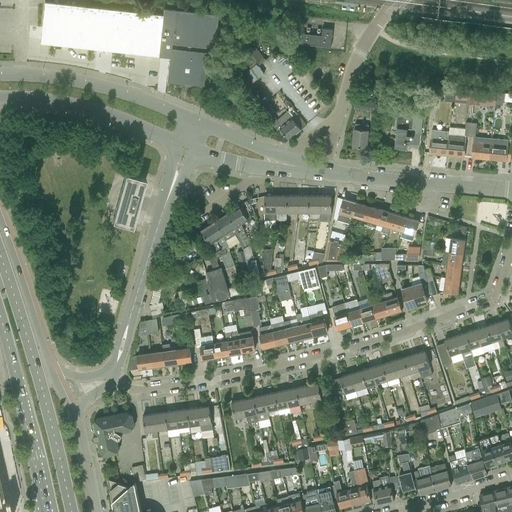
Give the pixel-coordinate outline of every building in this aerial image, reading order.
[(188,83),(203,85),(204,74),(205,74),(206,68),(205,67),(207,47),(214,48),(218,15),(175,10),(163,9),(163,15),(45,2),(42,27),(43,28),(42,36),(41,36),(40,43),(169,57),(168,64),(169,64),(171,65),(170,69),(168,69),(166,81),(181,83),(182,84),(184,85),(185,85),(187,84),(188,84),(188,83)] [(303,33),(301,44),(331,47),(333,29),(322,28),(321,35),(312,34),(303,33)] [(250,69),(237,79),(245,89),(264,74),(258,66),(265,60),(255,48),(242,58),(250,69)] [(433,88),(432,102),(439,103),(440,89),(433,88)] [(446,89),(445,101),(453,102),(454,90),(446,89)] [(454,90),(453,102),(456,102),(456,100),(466,101),(466,103),(473,104),(475,92),(454,90)] [(475,92),(473,104),(480,105),(480,102),(486,102),(487,93),(475,92)] [(496,93),(495,104),(502,105),(503,94),(496,93)] [(272,118),(268,122),(277,131),(280,128),(289,140),(307,125),(297,114),(293,117),(292,118),(287,112),(277,121),(274,117),(272,118)] [(394,139),(394,144),(395,144),(395,147),(405,148),(406,143),(406,141),(412,139),(413,138),(413,137),(413,136),(412,136),(414,134),(420,134),(422,114),(412,113),(412,119),(398,118),(397,127),(395,139),(394,139)] [(355,124),(355,128),(353,146),(366,147),(369,125),(355,124)] [(430,154),(447,155),(449,133),(449,131),(432,129),(430,154)] [(449,133),(447,155),(464,157),(465,147),(466,135),(449,133)] [(472,158),(489,159),(491,138),(474,136),(472,158)] [(491,138),(489,159),(506,161),(508,140),(491,138)] [(112,221),(132,227),(145,178),(125,173),(112,221)] [(276,220),(276,213),(276,196),(265,195),(265,220),(276,220)] [(287,196),(276,196),(276,213),(287,213),(287,196)] [(287,196),(287,213),(293,213),(298,213),(299,196),(287,196)] [(299,196),(298,213),(304,213),(305,213),(310,213),(310,196),(299,196)] [(321,196),(310,196),(310,213),(321,213),(321,196)] [(321,213),(319,221),(330,221),(332,213),(332,206),(332,196),(321,196),(321,213)] [(350,223),(352,217),(356,202),(344,199),(338,219),(350,223)] [(356,202),(352,217),(365,220),(369,206),(356,202)] [(364,224),(376,228),(377,224),(381,210),(369,206),(365,220),(364,224)] [(239,207),(228,214),(237,229),(239,232),(239,233),(244,230),(241,226),(249,221),(245,215),(239,207)] [(388,234),(390,228),(394,213),(381,210),(377,224),(383,226),(381,232),(388,234)] [(390,228),(402,231),(406,217),(394,213),(390,228)] [(228,214),(215,222),(224,236),(226,243),(227,244),(228,247),(228,249),(239,242),(242,249),(246,247),(247,246),(239,233),(239,232),(237,229),(228,214)] [(406,217),(402,231),(409,233),(408,239),(413,241),(419,221),(406,217)] [(215,222),(201,231),(216,253),(222,249),(222,250),(228,247),(227,244),(226,243),(224,236),(215,222)] [(244,230),(239,233),(247,246),(250,244),(244,230)] [(330,238),(326,261),(332,261),(339,261),(339,256),(339,255),(343,243),(332,239),(331,239),(330,238)] [(446,238),(444,251),(463,254),(465,240),(459,240),(446,238)] [(406,254),(405,260),(418,260),(420,246),(408,246),(406,254)] [(396,248),(381,248),(381,252),(381,253),(381,260),(394,260),(394,254),(395,253),(396,248)] [(273,249),(262,250),(266,271),(265,271),(267,276),(272,275),(272,274),(271,270),(273,249)] [(237,252),(239,262),(246,260),(244,250),(237,252)] [(443,251),(442,264),(448,265),(462,267),(463,254),(444,251),(443,251)] [(221,255),(226,268),(234,265),(229,252),(221,255)] [(312,259),(312,260),(313,264),(320,262),(322,262),(324,254),(314,252),(312,259)] [(213,270),(205,272),(208,279),(214,301),(230,296),(221,267),(219,268),(215,256),(209,258),(213,270)] [(247,258),(252,277),(261,275),(256,256),(247,258)] [(389,264),(375,264),(375,270),(378,280),(379,283),(392,280),(389,270),(389,264)] [(326,265),(318,267),(321,278),(327,276),(326,270),(335,270),(335,265),(327,265),(326,265)] [(397,265),(397,273),(406,273),(406,265),(397,265)] [(448,265),(446,278),(460,279),(462,267),(448,265)] [(315,268),(299,272),(301,279),(301,280),(304,292),(321,288),(315,268)] [(430,269),(424,270),(425,272),(430,290),(431,292),(431,293),(432,296),(437,294),(435,284),(430,269)] [(299,272),(286,275),(288,282),(301,279),(299,272)] [(421,283),(412,286),(418,307),(419,307),(420,307),(421,306),(422,306),(423,305),(424,305),(423,305),(423,304),(428,302),(425,295),(424,292),(430,290),(425,272),(419,274),(421,283)] [(265,280),(260,282),(262,289),(267,288),(267,286),(275,283),(274,278),(267,280),(265,280)] [(460,279),(446,278),(444,291),(458,293),(460,279)] [(188,300),(187,300),(189,306),(190,306),(204,301),(205,304),(214,301),(208,279),(200,281),(204,296),(203,296),(188,300)] [(229,288),(231,296),(240,293),(238,286),(229,288)] [(418,307),(412,286),(402,289),(408,308),(413,307),(413,308),(415,308),(417,308),(418,307)] [(184,290),(178,291),(180,299),(181,298),(182,301),(181,301),(183,308),(189,306),(187,300),(184,290)] [(392,292),(383,295),(385,301),(389,314),(390,314),(391,316),(396,314),(395,312),(399,311),(402,310),(399,301),(397,297),(394,298),(392,292)] [(257,296),(248,298),(249,302),(251,311),(259,309),(260,309),(257,296)] [(245,316),(252,315),(248,298),(232,301),(233,304),(234,310),(235,312),(244,310),(245,316)] [(385,301),(372,304),(376,318),(389,314),(385,301)] [(346,306),(347,312),(351,326),(364,322),(358,302),(346,306)] [(358,302),(364,322),(376,318),(372,304),(360,308),(358,302)] [(345,303),(332,307),(335,316),(336,320),(339,329),(351,326),(347,312),(346,308),(346,306),(345,303)] [(150,309),(151,314),(163,312),(162,306),(150,309)] [(209,314),(207,308),(191,311),(192,318),(209,314)] [(318,313),(309,315),(311,322),(314,336),(327,333),(325,323),(324,319),(322,311),(318,312),(318,313)] [(296,314),(299,325),(302,339),(314,336),(311,322),(309,315),(302,317),(301,313),(296,314)] [(172,324),(171,315),(161,317),(163,326),(172,324)] [(153,319),(145,321),(146,326),(148,334),(158,332),(157,319),(156,319),(154,319),(153,319)] [(511,329),(509,319),(498,322),(503,339),(511,335),(511,329)] [(290,320),(284,321),(289,342),(302,339),(299,325),(291,327),(290,320)] [(139,328),(137,336),(148,334),(146,326),(145,321),(141,322),(139,326),(139,328)] [(284,321),(272,324),(277,345),(289,342),(284,321)] [(498,322),(487,326),(493,342),(498,340),(500,347),(505,346),(503,339),(498,322)] [(277,345),(272,324),(259,327),(264,348),(277,345)] [(236,325),(224,327),(226,341),(229,355),(242,352),(238,333),(238,331),(237,331),(236,325)] [(487,326),(477,329),(482,346),(481,346),(484,353),(494,349),(492,343),(493,342),(487,326)] [(477,329),(466,333),(471,349),(482,346),(477,329)] [(250,331),(238,333),(242,352),(255,350),(252,336),(251,336),(250,331)] [(466,333),(456,336),(461,353),(464,361),(466,368),(475,365),(470,350),(471,349),(466,333)] [(216,357),(214,343),(212,335),(199,338),(203,360),(216,357)] [(461,353),(456,336),(445,340),(446,342),(437,345),(443,366),(450,364),(450,361),(452,361),(450,356),(461,353)] [(226,341),(214,343),(216,357),(229,355),(226,341)] [(163,344),(164,351),(166,365),(179,363),(177,349),(170,350),(169,343),(163,344)] [(190,347),(177,349),(179,363),(192,361),(190,347)] [(164,351),(151,353),(153,367),(166,365),(164,351)] [(425,351),(414,354),(421,376),(422,378),(433,375),(431,370),(425,351)] [(148,353),(138,355),(138,356),(138,359),(140,369),(153,367),(151,353),(148,353)] [(414,354),(404,357),(411,380),(417,378),(421,377),(421,378),(422,378),(414,354)] [(132,356),(128,369),(133,368),(133,370),(140,369),(138,356),(132,356)] [(404,357),(393,361),(398,377),(406,375),(408,374),(409,374),(404,357)] [(393,361),(383,364),(388,381),(390,380),(391,380),(398,377),(393,361)] [(383,364),(372,367),(377,384),(388,381),(383,364)] [(372,367),(362,370),(367,387),(377,384),(372,367)] [(362,370),(351,374),(356,390),(367,387),(362,370)] [(356,390),(351,374),(340,377),(345,394),(356,390)] [(489,376),(481,379),(484,387),(492,384),(489,376)] [(319,383),(307,385),(311,402),(313,408),(324,406),(319,383)] [(307,385),(297,388),(300,404),(306,403),(307,403),(311,402),(307,385)] [(297,388),(286,390),(290,407),(291,413),(301,411),(302,410),(300,404),(297,388)] [(286,390),(275,392),(279,409),(290,407),(286,390)] [(499,403),(500,404),(511,400),(508,390),(496,394),(499,403)] [(275,392),(264,395),(268,412),(279,409),(275,392)] [(499,403),(496,394),(487,397),(488,399),(490,407),(499,403)] [(254,397),(257,414),(259,421),(270,419),(268,412),(264,395),(254,397)] [(454,401),(455,405),(471,399),(469,395),(454,401)] [(254,397),(243,400),(247,416),(248,423),(259,421),(257,414),(254,397)] [(490,407),(488,399),(478,402),(480,410),(490,407)] [(235,419),(247,416),(243,400),(232,402),(235,419)] [(478,402),(472,404),(474,412),(480,410),(478,402)] [(469,403),(457,408),(457,409),(459,418),(472,413),(471,408),(469,404),(469,403)] [(430,404),(419,408),(420,412),(422,417),(428,414),(433,413),(431,409),(430,405),(430,404)] [(210,406),(198,407),(201,424),(202,431),(213,429),(210,406)] [(198,407),(187,409),(190,426),(201,424),(198,407)] [(457,408),(438,414),(439,416),(439,417),(441,428),(460,422),(460,421),(458,418),(459,418),(457,409),(457,408)] [(187,409),(177,411),(179,428),(183,427),(184,433),(190,432),(189,426),(190,426),(187,409)] [(98,430),(94,435),(96,441),(101,445),(100,446),(101,452),(106,455),(115,453),(119,447),(117,442),(115,440),(117,438),(118,438),(121,438),(122,436),(122,434),(120,433),(122,430),(124,431),(131,430),(134,425),(132,415),(127,411),(116,414),(116,413),(115,415),(111,416),(109,415),(108,415),(99,417),(95,423),(96,429),(98,430)] [(177,411),(166,412),(168,429),(167,429),(168,437),(179,435),(178,428),(179,428),(177,411)] [(166,412),(155,414),(157,431),(167,429),(168,429),(166,412)] [(155,414),(143,415),(145,425),(146,432),(152,431),(152,437),(158,437),(158,436),(157,431),(155,414)] [(438,414),(421,421),(424,434),(441,428),(439,417),(439,416),(438,414)] [(342,423),(346,436),(358,433),(354,419),(342,423)] [(419,422),(408,425),(409,432),(421,429),(420,423),(419,422)] [(365,435),(364,435),(364,440),(365,440),(371,439),(372,441),(376,441),(376,439),(383,438),(384,446),(391,445),(389,431),(365,435)] [(502,435),(499,436),(506,460),(511,457),(511,444),(511,440),(508,433),(504,435),(502,435)] [(506,460),(499,436),(498,434),(488,437),(497,463),(506,460)] [(350,438),(351,447),(364,445),(362,436),(350,438)] [(497,463),(488,437),(479,440),(487,466),(497,463)] [(350,438),(337,440),(337,441),(338,449),(351,447),(350,438)] [(328,443),(329,450),(338,449),(337,441),(328,443)] [(326,443),(307,447),(308,451),(309,452),(309,455),(316,453),(315,452),(315,451),(316,451),(327,449),(327,447),(326,443)] [(307,447),(297,449),(299,460),(309,458),(308,451),(307,447)] [(455,454),(448,456),(450,462),(454,475),(457,484),(472,479),(468,464),(465,452),(465,449),(454,452),(455,454)] [(473,450),(465,452),(468,464),(472,479),(488,474),(481,452),(475,454),(473,450)] [(227,454),(205,457),(207,468),(207,470),(208,472),(208,473),(212,472),(212,471),(230,469),(227,454)] [(267,456),(267,460),(269,465),(280,464),(277,454),(266,455),(267,456)] [(408,454),(397,455),(400,466),(402,465),(405,473),(399,474),(401,481),(403,490),(404,490),(406,492),(410,491),(411,488),(415,487),(412,477),(411,472),(411,471),(408,462),(409,461),(409,460),(408,454)] [(353,468),(362,467),(361,459),(351,461),(353,468)] [(200,461),(195,462),(195,465),(196,471),(197,473),(197,474),(208,473),(208,472),(207,470),(207,468),(203,468),(201,468),(200,461)] [(441,472),(432,474),(436,490),(452,486),(445,462),(439,464),(441,472)] [(131,467),(133,477),(137,476),(138,481),(145,480),(142,465),(131,467)] [(418,471),(414,472),(418,485),(420,492),(421,494),(436,490),(432,474),(430,467),(430,465),(418,469),(418,471)] [(296,467),(282,469),(283,476),(297,474),(296,467)] [(363,468),(354,471),(355,476),(354,476),(361,502),(371,499),(369,489),(367,484),(367,483),(368,483),(365,468),(363,468)] [(282,469),(270,470),(272,480),(283,477),(283,476),(282,469)] [(270,470),(258,472),(260,478),(260,479),(261,482),(272,480),(270,470)] [(352,482),(347,483),(349,489),(348,489),(352,504),(361,502),(354,476),(355,476),(354,471),(349,472),(350,477),(351,479),(352,482)] [(260,479),(260,478),(258,472),(247,473),(248,480),(249,482),(260,479)] [(380,479),(373,481),(374,488),(376,494),(378,504),(394,500),(394,499),(391,490),(398,489),(396,479),(395,476),(388,477),(388,475),(379,477),(380,479)] [(224,477),(213,478),(214,482),(215,488),(226,486),(226,483),(224,477)] [(213,478),(190,481),(190,482),(192,489),(203,487),(205,493),(205,495),(212,493),(211,488),(215,488),(214,482),(213,478)] [(118,482),(108,479),(114,511),(141,511),(135,481),(129,486),(118,482)] [(352,504),(348,489),(342,491),(339,480),(334,482),(335,485),(338,499),(341,507),(352,504)] [(317,489),(320,502),(321,511),(336,511),(334,500),(338,499),(335,485),(317,489)] [(203,487),(192,489),(194,496),(205,493),(203,487)] [(308,494),(303,495),(307,511),(321,511),(320,502),(317,489),(317,488),(307,491),(308,494)] [(511,507),(507,488),(493,491),(497,507),(497,511),(509,511),(511,511),(511,507)] [(497,511),(497,507),(493,491),(480,495),(484,511),(497,511)] [(304,511),(299,493),(288,496),(292,511),(304,511)] [(292,511),(288,496),(277,499),(278,500),(280,511),(292,511)] [(280,511),(278,500),(267,503),(269,511),(280,511)] [(256,506),(257,511),(269,511),(267,503),(256,506)]
